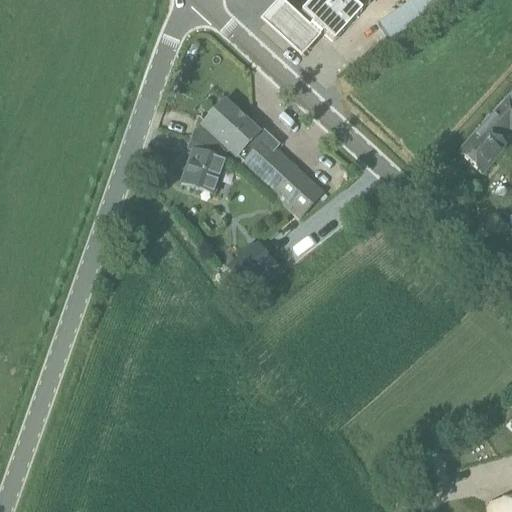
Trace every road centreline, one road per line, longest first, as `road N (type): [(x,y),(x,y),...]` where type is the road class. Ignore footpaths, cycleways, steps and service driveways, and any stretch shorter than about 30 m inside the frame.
road 1 (unclassified): [(3,511),(188,0)]
road 2 (tertiary): [(511,288),(196,0)]
